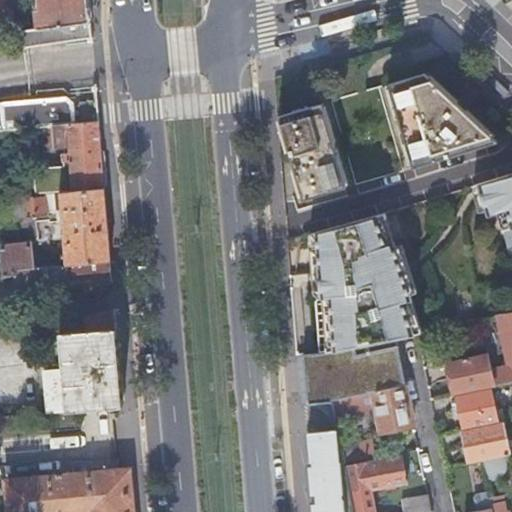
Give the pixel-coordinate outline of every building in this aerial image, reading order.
[(0,0),(0,33),(15,31),(12,0),(0,0)] [(92,19),(90,0),(43,0),(44,7),(39,8),(41,27),(92,19)] [(41,27),(24,29),(26,44),(29,43),(93,36),(92,19),(41,27)] [(392,84),(416,167),(499,141),(427,73),(392,84)] [(0,131),(40,128),(76,125),(73,99),(36,103),(4,105),(0,106),(0,131)] [(101,123),(99,102),(80,104),(82,124),(101,123)] [(278,115),(303,198),(346,185),(320,102),(278,115)] [(82,124),(76,125),(40,128),(42,152),(71,150),(71,155),(66,156),(67,169),(39,171),(41,196),(106,188),(101,123),(82,124)] [(499,208),(504,226),(511,223),(511,173),(481,181),(488,207),(490,211),(499,208)] [(480,209),(488,207),(481,181),(475,182),(476,189),(475,190),(480,209)] [(112,260),(106,188),(41,196),(9,200),(12,221),(23,220),(50,217),(50,222),(39,224),(40,239),(41,244),(62,242),(62,246),(66,246),(67,265),(112,260)] [(407,333),(416,331),(406,297),(412,295),(395,239),(387,241),(379,211),(319,229),(324,293),(333,293),(338,348),(354,344),(401,334),(407,333)] [(50,217),(23,220),(26,231),(40,239),(39,224),(50,222),(50,217)] [(5,247),(8,277),(17,275),(17,269),(38,268),(35,245),(5,247)] [(112,260),(67,265),(38,268),(17,269),(17,275),(18,290),(19,290),(68,286),(70,304),(85,300),(84,285),(114,283),(114,282),(112,260)] [(8,277),(0,278),(0,291),(7,300),(19,299),(19,290),(18,290),(17,275),(8,277)] [(50,412),(125,406),(117,310),(117,309),(87,316),(80,317),(62,323),(65,369),(47,371),(50,412)] [(486,352),(448,361),(455,395),(492,387),(511,381),(511,310),(496,314),(507,364),(490,368),(486,352)] [(354,344),(338,348),(323,351),(323,352),(321,352),(331,401),(405,385),(397,345),(356,353),(354,344)] [(331,401),(321,352),(305,353),(308,404),(331,401)] [(405,385),(331,401),(335,418),(376,409),(380,430),(413,423),(405,385)] [(462,430),(500,422),(492,387),(455,395),(450,396),(453,411),(458,410),(462,430)] [(511,421),(511,419),(500,422),(462,430),(470,463),(471,463),(482,460),(503,456),(511,453),(511,421)] [(354,511),(353,505),(351,492),(345,467),(345,464),(342,449),(338,430),(319,432),(319,431),(309,432),(315,511),(354,511)] [(351,447),(342,449),(345,464),(375,458),(371,440),(358,443),(351,447)] [(405,454),(345,467),(351,492),(411,480),(405,454)] [(482,460),(487,481),(493,480),(501,477),(505,470),(504,463),(503,456),(482,460)] [(9,482),(11,511),(133,511),(130,470),(9,482)] [(428,492),(400,497),(403,511),(422,511),(431,510),(428,492)] [(475,497),(478,511),(492,508),(490,497),(489,492),(477,494),(475,497)] [(509,511),(505,511),(502,495),(490,497),(492,508),(478,511),(472,511),(509,511)] [(361,503),(353,505),(354,511),(368,511),(366,504),(361,505),(361,503)]
